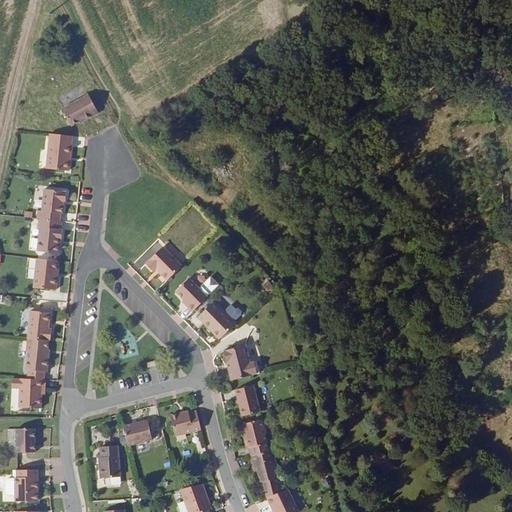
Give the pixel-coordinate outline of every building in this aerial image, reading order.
[(91,112),(82,93),(55,106),(63,124),(72,120),(77,118),(77,119),(91,112)] [(58,169),(62,134),(40,132),(36,167),(58,169)] [(82,158),(83,137),(73,137),(72,158),(82,158)] [(52,211),(54,199),(56,199),(56,189),(35,187),(32,208),(28,208),(27,215),(29,215),(50,218),(50,211),(52,211)] [(51,236),(52,227),(51,227),(51,218),(50,218),(29,215),(29,225),(30,225),(27,249),(49,251),(49,241),(48,241),(49,236),(51,236)] [(156,269),(155,270),(163,277),(177,262),(158,243),(141,260),(148,268),(151,265),(152,264),(156,269)] [(45,273),(46,267),(46,258),(26,256),(23,285),(46,287),(47,273),(45,273)] [(195,285),(203,293),(215,282),(207,273),(195,285)] [(185,301),(183,302),(189,308),(204,294),(203,293),(195,285),(195,284),(195,280),(190,276),(187,276),(185,275),(172,288),(181,298),(185,301)] [(223,309),(214,299),(198,314),(217,336),(234,322),(231,319),(223,309)] [(223,309),(231,319),(239,313),(240,310),(238,307),(235,307),(231,302),(223,309)] [(43,339),(43,327),(42,327),(41,310),(22,310),(21,337),(41,338),(43,339)] [(22,350),(21,369),(22,369),(38,370),(41,370),(42,353),(40,353),(40,348),(41,338),(21,337),(20,350),(22,350)] [(257,371),(253,359),(246,360),(242,344),(220,349),(227,378),(257,371)] [(39,393),(40,377),(38,377),(22,376),(7,375),(6,385),(14,385),(14,404),(35,406),(36,393),(39,393)] [(256,410),(249,386),(233,390),(238,415),(256,410)] [(195,426),(191,407),(176,410),(176,408),(166,411),(171,432),(195,426)] [(147,418),(151,439),(163,436),(158,416),(147,418)] [(147,438),(143,418),(117,424),(121,445),(147,438)] [(266,449),(258,418),(240,422),(242,431),(240,432),(244,447),(246,446),(248,454),(266,449)] [(32,453),(33,428),(14,428),(13,453),(32,453)] [(97,464),(93,464),(94,476),(115,474),(112,445),(96,445),(96,455),(97,464)] [(275,477),(271,462),(273,461),(271,448),(266,449),(248,454),(252,470),(255,469),(258,481),(275,477)] [(34,502),(34,484),(32,484),(32,479),(34,479),(34,469),(15,469),(15,478),(5,478),(2,481),(3,491),(5,494),(13,495),(13,502),(34,502)] [(275,477),(261,481),(265,496),(278,491),(276,482),(275,477)] [(175,486),(183,511),(191,511),(205,508),(196,481),(175,486)] [(289,511),(293,511),(286,489),(280,491),(278,491),(265,496),(264,496),(269,511),(289,511)]
